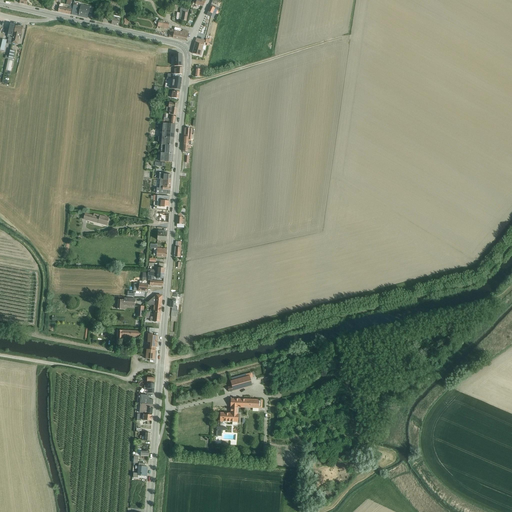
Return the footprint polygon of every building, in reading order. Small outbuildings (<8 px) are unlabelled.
[(72,10),(74,2),(75,0),(73,0),(71,0),(72,0),(70,0),(67,0),(66,5),(60,3),(58,12),(71,15),(72,10)] [(74,2),(72,10),(71,15),(75,16),(75,14),(79,15),(78,17),(87,19),(90,7),(83,6),(83,4),(81,4),(81,3),(74,2)] [(211,5),(206,15),(214,18),(217,12),(216,11),(218,8),(211,5)] [(178,20),(185,21),(188,10),(182,9),(181,11),(180,11),(178,20)] [(113,17),(111,24),(119,26),(120,18),(113,17)] [(159,20),(158,26),(161,27),(161,28),(168,29),(169,24),(164,23),(164,21),(159,20)] [(16,25),(12,43),(18,44),(20,34),(22,35),(23,27),(16,25)] [(170,31),(169,38),(186,42),(189,32),(183,30),(182,32),(173,30),(170,31)] [(196,38),(192,54),(201,56),(205,41),(196,38)] [(168,74),(168,77),(172,77),(172,74),(182,75),(183,68),(177,67),(177,69),(174,69),(174,72),(171,72),(171,74),(168,74)] [(173,89),(180,90),(182,78),(177,78),(176,82),(173,82),(172,87),(166,86),(166,88),(173,89)] [(166,107),(165,113),(168,114),(176,116),(178,104),(169,103),(168,107),(166,107)] [(168,114),(165,113),(164,121),(161,120),(160,123),(163,123),(163,124),(175,125),(176,117),(171,116),(171,119),(168,119),(169,118),(168,118),(168,114)] [(184,128),(183,144),(188,145),(188,141),(191,141),(192,129),(184,128)] [(174,138),(162,137),(158,137),(158,141),(160,141),(160,145),(161,145),(173,145),(174,138)] [(173,145),(161,145),(160,161),(172,162),(173,145)] [(171,180),(159,179),(159,180),(160,180),(159,188),(157,188),(156,193),(167,194),(167,190),(170,191),(171,180)] [(152,196),(152,199),(154,200),(154,201),(157,201),(157,202),(158,202),(157,205),(160,205),(160,207),(167,208),(167,207),(169,207),(169,196),(152,196)] [(153,210),(152,214),(156,215),(159,216),(159,215),(161,215),(160,222),(168,223),(169,213),(161,213),(161,211),(153,210)] [(85,213),(83,220),(107,226),(109,218),(94,213),(93,215),(85,213)] [(177,217),(177,224),(184,225),(185,225),(185,217),(182,217),(182,214),(179,214),(179,217),(177,217)] [(158,231),(157,240),(166,241),(167,232),(158,231)] [(154,248),(154,255),(157,255),(156,257),(167,257),(167,249),(162,249),(162,247),(160,247),(159,248),(157,248),(157,249),(154,248)] [(164,274),(148,272),(148,280),(150,281),(151,276),(152,276),(152,275),(157,275),(157,278),(164,278),(164,274)] [(146,284),(139,283),(134,283),(134,291),(147,292),(147,284),(146,284)] [(154,312),(160,313),(162,299),(161,299),(162,295),(156,295),(148,302),(147,305),(154,305),(153,312),(154,312)] [(118,299),(117,309),(124,310),(124,306),(135,306),(135,299),(124,298),(124,300),(118,299)] [(171,298),(170,307),(172,308),(171,316),(176,317),(176,313),(178,313),(178,310),(177,310),(177,307),(176,307),(176,299),(171,298)] [(160,313),(154,312),(153,317),(151,317),(150,321),(160,322),(160,313)] [(122,330),(122,336),(124,336),(124,338),(141,339),(141,331),(122,330)] [(150,347),(156,347),(157,347),(158,336),(152,336),(152,334),(146,334),(145,341),(147,341),(147,343),(150,343),(150,347)] [(156,347),(150,347),(150,350),(146,349),(145,359),(150,359),(154,360),(155,360),(156,347)] [(232,386),(228,387),(229,392),(233,391),(253,386),(250,378),(253,377),(253,375),(254,375),(254,372),(246,374),(247,376),(230,381),(232,386)] [(139,393),(138,404),(153,405),(153,400),(150,399),(150,398),(148,398),(148,395),(142,395),(142,394),(139,393)] [(216,427),(216,436),(222,437),(222,434),(223,433),(223,430),(226,431),(226,427),(224,427),(224,422),(225,422),(225,421),(226,421),(226,422),(228,422),(230,422),(232,422),(233,422),(238,422),(239,407),(259,408),(262,408),(262,401),(259,401),(259,400),(244,399),(242,399),(238,398),(238,399),(236,399),(236,398),(231,398),(230,409),(231,409),(231,411),(230,411),(230,413),(228,413),(226,413),(220,412),(220,422),(220,427),(216,427)] [(153,405),(138,404),(137,412),(140,413),(141,413),(152,414),(153,405)] [(140,436),(140,439),(142,439),(142,440),(150,441),(150,433),(145,433),(145,436),(140,436)] [(136,448),(135,456),(149,457),(149,451),(141,451),(141,449),(138,449),(138,448),(136,448)] [(133,473),(133,478),(138,478),(138,476),(147,476),(148,467),(145,467),(145,464),(139,463),(138,473),(133,473)]
